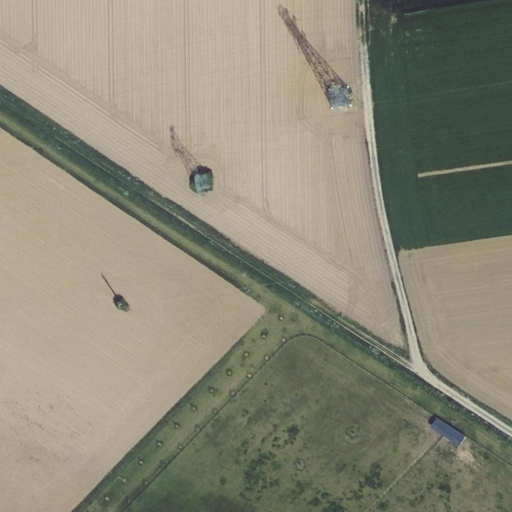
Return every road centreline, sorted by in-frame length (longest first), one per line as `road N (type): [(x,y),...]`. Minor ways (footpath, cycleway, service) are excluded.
road 1 (track): [(0,97),(511,432)]
road 2 (track): [(421,374),(378,193),(363,0)]
